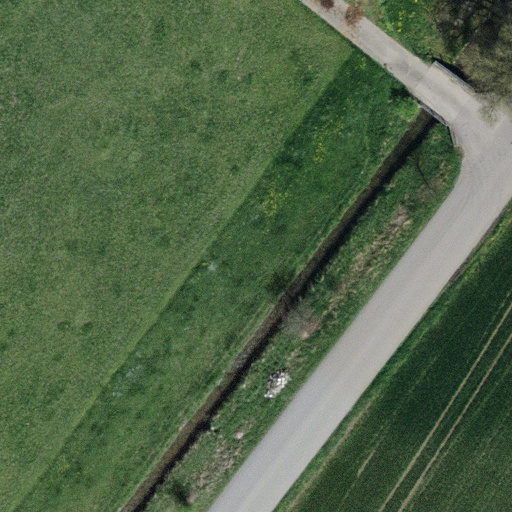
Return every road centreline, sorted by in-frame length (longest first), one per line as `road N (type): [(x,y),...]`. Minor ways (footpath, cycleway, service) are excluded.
road 1 (unclassified): [(232,511),(511,163)]
road 2 (unclassified): [(307,0),(511,153)]
